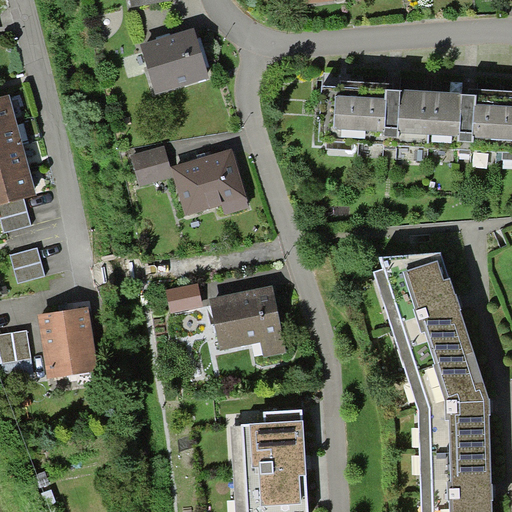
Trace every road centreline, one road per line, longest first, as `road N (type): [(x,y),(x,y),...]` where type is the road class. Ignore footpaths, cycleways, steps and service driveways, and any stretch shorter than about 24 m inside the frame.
road 1 (residential): [(263,43),(250,104),(322,331),(339,511)]
road 2 (residential): [(86,278),(18,0)]
road 3 (residential): [(263,43),(511,28)]
